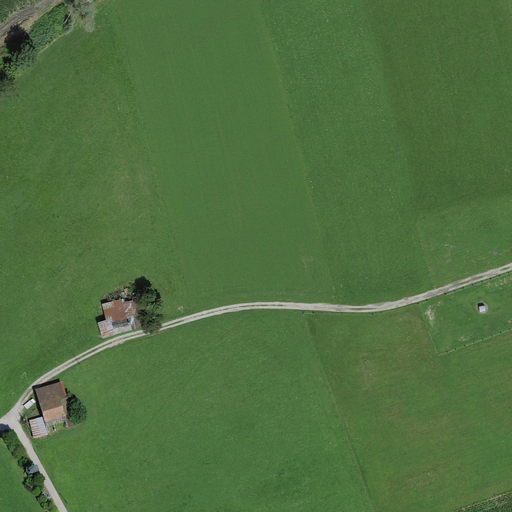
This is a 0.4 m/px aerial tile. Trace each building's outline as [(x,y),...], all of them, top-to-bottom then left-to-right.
[(498,228),(484,232),(485,239),(500,236),(498,228)] [(501,237),(480,244),(485,260),(507,253),(501,237)] [(107,320),(100,322),(104,338),(137,330),(134,317),(148,314),(141,283),(119,288),(122,300),(104,304),(107,320)] [(62,383),(35,390),(42,418),(47,434),(67,429),(67,427),(74,425),(67,398),(66,399),(62,383)] [(29,421),(33,439),(47,436),(47,434),(42,418),(29,421)]
